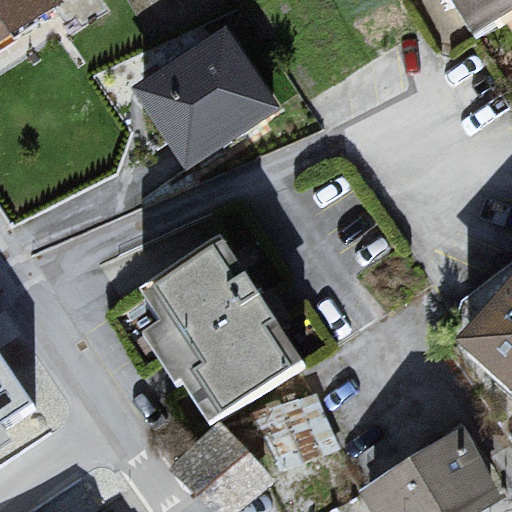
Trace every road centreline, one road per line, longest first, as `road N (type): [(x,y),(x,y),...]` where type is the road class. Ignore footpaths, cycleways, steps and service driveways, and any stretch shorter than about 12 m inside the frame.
road 1 (unknown): [(339,149),(122,239),(12,296)]
road 2 (residential): [(0,279),(169,511)]
